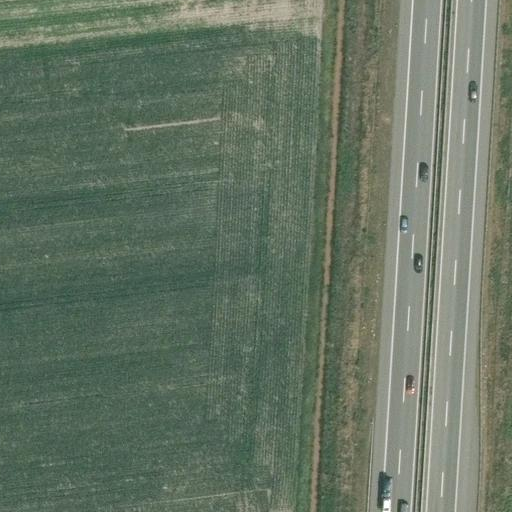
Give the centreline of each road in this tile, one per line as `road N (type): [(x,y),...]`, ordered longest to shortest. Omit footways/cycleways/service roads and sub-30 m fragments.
road 1 (motorway): [(410,0),(380,511)]
road 2 (motorway): [(441,511),(471,0)]
